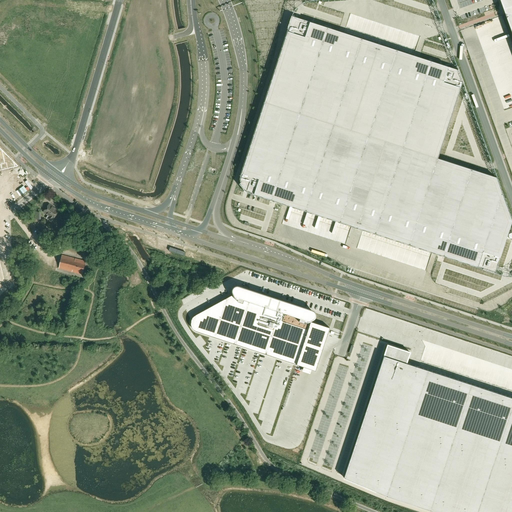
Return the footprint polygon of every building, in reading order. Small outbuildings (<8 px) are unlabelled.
[(511,0),(499,0),(505,15),(511,34),(511,0)] [(289,28),(265,102),(351,130),(379,44),(293,16),(289,28)] [(379,44),(351,130),(385,141),(438,158),(462,83),(462,82),(457,70),(379,44)] [(241,175),(241,178),(241,181),(241,182),(242,184),(243,187),(245,189),(247,191),(249,192),(250,192),(254,194),(357,227),(385,141),(351,130),(265,102),(241,175)] [(385,141),(357,227),(483,268),(495,272),(511,221),(496,177),(438,158),(385,141)] [(0,170),(18,166),(0,148),(0,170)] [(51,222),(53,219),(59,211),(49,204),(44,212),(49,215),(46,218),(51,222)] [(170,247),(169,251),(184,256),(185,252),(170,247)] [(61,269),(64,270),(82,274),(85,261),(62,255),(59,268),(61,269)] [(191,322),(191,323),(191,324),(191,325),(191,326),(192,327),(192,328),(193,329),(194,329),(194,330),(195,330),(195,331),(196,331),(197,331),(198,332),(304,367),(312,369),(315,371),(330,328),(310,321),(313,319),(314,319),(314,318),(315,318),(315,317),(315,316),(316,316),(316,315),(316,314),(315,314),(315,313),(315,312),(314,311),(313,311),(313,310),(312,310),(293,304),(280,300),(280,302),(277,301),(278,298),(274,296),(273,299),(270,298),(271,296),(254,291),(239,286),(238,286),(237,286),(236,286),(235,286),(234,287),(233,288),(233,289),(232,290),(232,291),(233,292),(233,293),(234,296),(232,295),(196,315),(195,315),(195,316),(194,316),(193,317),(193,318),(192,318),(192,319),(192,320),(191,320),(191,321),(191,322)] [(384,356),(344,478),(386,496),(437,511),(511,511),(511,397),(406,363),(410,352),(387,344),(384,356)] [(302,406),(310,420),(358,391),(358,389),(354,382),(353,382),(347,386),(346,386),(335,393),(327,378),(302,393),(297,396),(298,400),(302,406)] [(267,413),(259,418),(266,430),(275,425),(274,423),(280,420),(277,414),(274,415),(269,417),(267,413)] [(307,454),(318,448),(314,442),(304,449),(307,454)]
